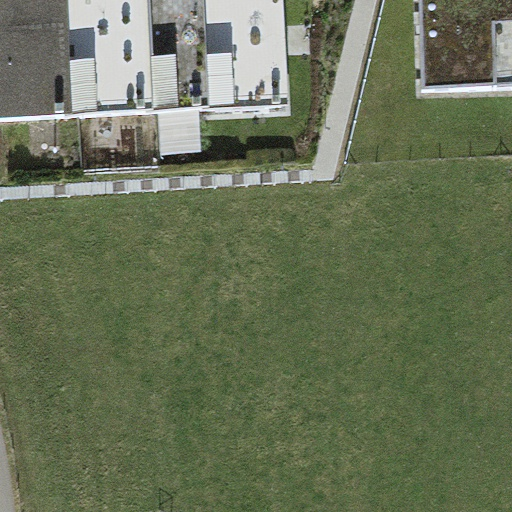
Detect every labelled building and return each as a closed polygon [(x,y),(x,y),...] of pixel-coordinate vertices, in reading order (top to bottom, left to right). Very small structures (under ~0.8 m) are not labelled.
[(0,0),(0,120),(72,116),(65,0),(0,0)] [(65,0),(72,116),(156,111),(149,0),(65,0)] [(149,0),(156,111),(214,108),(207,0),(149,0)] [(285,0),(207,0),(214,108),(291,104),(285,0)] [(511,0),(421,0),(424,87),(493,85),(491,20),(511,19),(511,0)] [(511,0),(490,0),(491,20),(493,85),(511,84),(511,0)]
